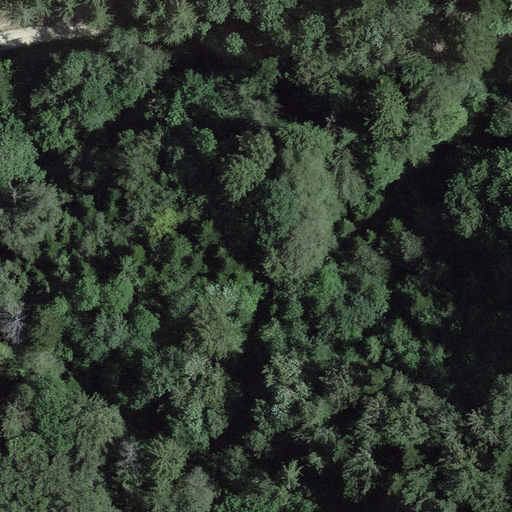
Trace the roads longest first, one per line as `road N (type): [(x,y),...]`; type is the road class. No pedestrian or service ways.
road 1 (track): [(511,26),(284,49),(184,83),(0,203)]
road 2 (track): [(0,46),(65,28),(189,28),(284,49)]
